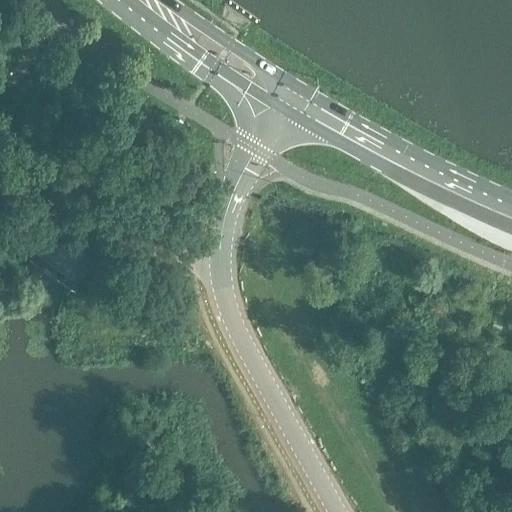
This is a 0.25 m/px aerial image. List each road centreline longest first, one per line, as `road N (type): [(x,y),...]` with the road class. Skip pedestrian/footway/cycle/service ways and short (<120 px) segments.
road 1 (unknown): [(316,511),(221,353),(175,214),(113,196),(0,138)]
road 2 (unclassified): [(334,511),(250,363),(220,279),(227,204),(281,108)]
road 3 (primary): [(281,108),(511,226)]
road 4 (primary): [(511,200),(294,86)]
road 5 (primary): [(127,0),(281,108)]
road 6 (primary): [(294,86),(165,0)]
